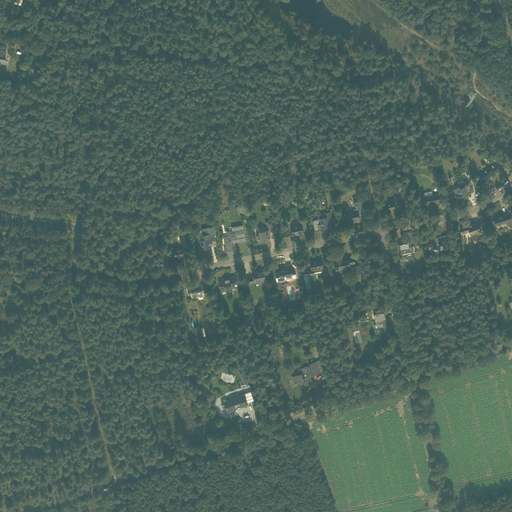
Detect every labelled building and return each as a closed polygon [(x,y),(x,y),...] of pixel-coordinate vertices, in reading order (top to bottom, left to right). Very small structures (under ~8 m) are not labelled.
[(505,171),(498,163),(491,169),(489,166),(479,176),(485,182),(489,179),(488,178),(493,173),(493,174),(497,170),(501,174),(505,171)] [(418,165),(412,167),(416,175),(421,173),(418,165)] [(459,187),(453,189),(456,196),(458,195),(459,198),(473,192),(469,183),(465,185),(464,182),(458,184),(459,187)] [(405,184),(400,185),(403,199),(408,198),(405,184)] [(426,205),(440,202),(438,194),(433,195),(432,192),(431,191),(425,192),(424,194),(425,197),(424,197),(426,205)] [(366,214),(363,197),(353,198),(355,205),(356,205),(356,209),(354,210),(354,211),(346,213),(347,214),(344,214),(343,217),(343,219),(346,220),(348,220),(348,223),(360,220),(359,216),(366,214)] [(402,208),(400,200),(393,201),(393,200),(388,201),(390,211),(402,208)] [(320,219),(320,221),(319,221),(318,220),(313,221),(315,231),(320,230),(320,228),(330,227),(329,222),(332,221),(331,212),(323,214),(324,218),(320,219)] [(506,224),(511,222),(511,217),(511,213),(497,217),(496,216),(492,217),(495,226),(506,223),(506,224)] [(297,225),(291,226),(292,231),(293,236),(303,233),(303,232),(304,232),(304,231),(307,230),(305,220),(301,221),(301,224),(301,225),(297,226),(297,225)] [(460,228),(462,234),(469,231),(470,235),(481,231),(478,223),(471,225),(471,224),(460,228)] [(226,246),(223,247),(224,252),(227,251),(233,250),(232,242),(245,240),(244,235),(243,230),(242,225),(231,227),(232,232),(229,232),(230,236),(224,237),(226,246)] [(212,241),(211,236),(215,235),(214,227),(209,228),(210,234),(203,235),(204,239),(200,240),(201,245),(199,245),(200,250),(210,248),(208,242),(212,241)] [(270,235),(268,230),(259,232),(259,235),(256,235),(258,244),(267,242),(266,236),(270,235)] [(187,242),(185,231),(178,233),(180,244),(187,242)] [(449,248),(446,235),(440,236),(431,238),(433,247),(443,245),(444,249),(449,248)] [(413,257),(412,253),(414,253),(413,246),(411,246),(410,242),(398,244),(399,251),(400,251),(401,253),(400,253),(401,256),(402,260),(408,258),(408,257),(413,257)] [(185,257),(183,248),(171,250),(173,258),(180,257),(180,258),(185,257)] [(349,264),(355,263),(354,257),(348,259),(348,260),(343,261),(342,256),(334,257),(335,262),(336,270),(350,267),(349,264)] [(324,268),(322,260),(310,262),(311,269),(307,270),(308,276),(315,274),(314,271),(321,270),(323,271),(322,273),(327,276),(330,271),(325,268),(324,268)] [(295,269),(292,270),(291,264),(286,265),(287,269),(279,271),(279,272),(275,273),(277,281),(296,278),(295,269)] [(363,272),(361,264),(354,266),(356,274),(363,272)] [(266,280),(265,270),(253,272),(254,276),(246,278),(247,284),(266,280)] [(232,288),(238,287),(236,276),(223,278),(224,280),(219,281),(221,291),(226,290),(226,292),(233,290),(232,288)] [(202,292),(205,291),(203,283),(196,284),(197,286),(187,288),(188,294),(191,293),(192,296),(197,295),(198,297),(203,296),(202,292)] [(379,327),(381,333),(387,332),(384,319),(386,318),(384,312),(374,314),(375,321),(378,320),(378,323),(376,324),(377,328),(379,327)] [(201,337),(198,326),(191,328),(194,338),(201,337)] [(325,371),(322,360),(309,364),(309,365),(299,368),(301,373),(292,376),(294,384),(298,382),(299,386),(313,382),(310,375),(312,375),(325,371)] [(246,372),(239,373),(241,387),(248,386),(246,372)] [(245,400),(247,399),(244,393),(238,395),(237,393),(229,396),(230,399),(221,402),(223,408),(225,407),(228,414),(236,412),(235,409),(238,408),(238,407),(241,406),(241,407),(247,405),(245,400)]
